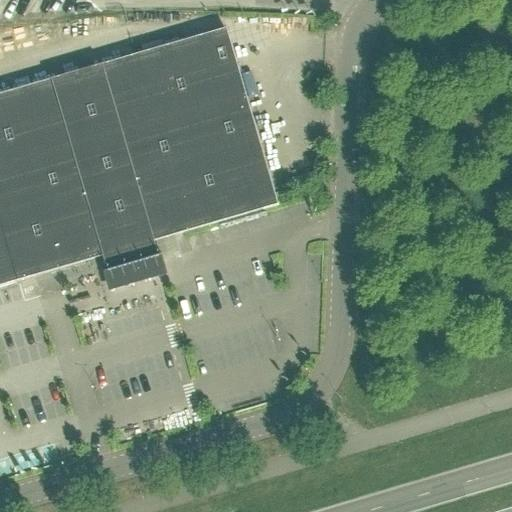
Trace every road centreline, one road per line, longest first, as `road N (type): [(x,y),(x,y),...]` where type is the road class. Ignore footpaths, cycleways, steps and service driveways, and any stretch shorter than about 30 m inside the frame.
road 1 (unclassified): [(0,501),(279,420),(330,372),(339,324),(349,64),(355,31),(376,0)]
road 2 (primary): [(511,468),(368,511)]
